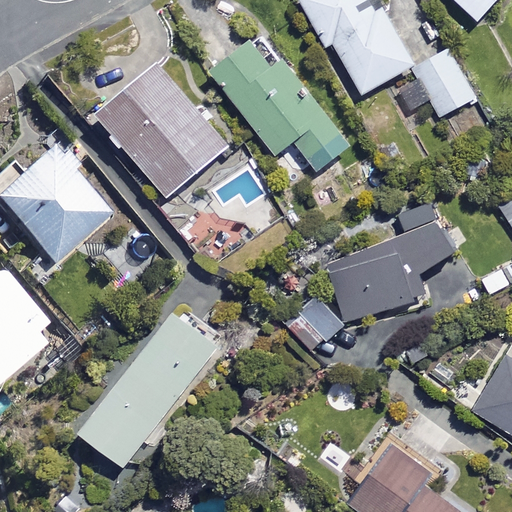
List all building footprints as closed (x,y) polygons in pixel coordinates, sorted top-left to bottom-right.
[(414,62),(379,0),(302,0),(327,43),(333,40),(362,91),(414,62)] [(459,0),(477,16),(491,0),(459,0)] [(270,62),(251,37),(212,67),(275,151),(293,137),(317,168),(351,142),(283,52),(270,62)] [(403,113),(431,98),(440,114),(475,96),(449,46),(414,64),(417,71),(389,86),(403,113)] [(230,140),(161,57),(98,109),(167,193),(230,140)] [(419,161),(401,128),(380,139),(398,172),(419,161)] [(72,160),(51,136),(0,179),(0,198),(52,260),(109,212),(68,163),(72,160)] [(511,188),(509,183),(493,192),(511,225),(511,188)] [(453,252),(431,199),(399,212),(406,231),(312,269),(319,288),(329,284),(345,322),(426,289),(417,267),(453,252)] [(0,375),(44,341),(35,328),(45,320),(0,263),(0,375)] [(511,284),(502,266),(482,276),(493,296),(511,285),(511,284)] [(307,284),(290,267),(276,281),(293,297),(307,284)] [(342,320),(317,294),(288,323),(313,349),(342,320)] [(227,340),(180,302),(80,425),(126,463),(227,340)] [(511,341),(473,409),(511,431),(511,341)] [(438,353),(424,372),(444,386),(458,367),(438,353)] [(404,435),(398,431),(349,497),(369,511),(471,511),(443,491),(473,451),(421,412),(404,435)]
